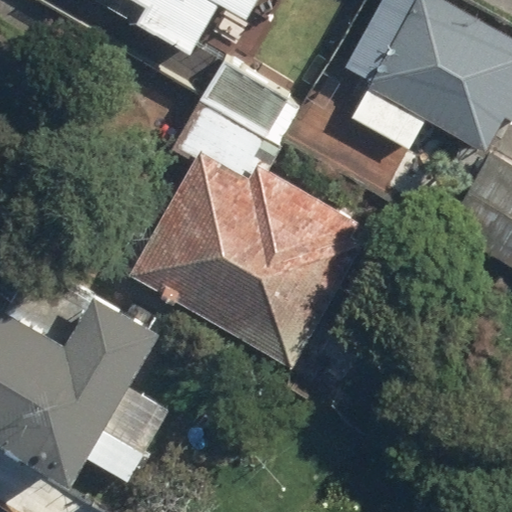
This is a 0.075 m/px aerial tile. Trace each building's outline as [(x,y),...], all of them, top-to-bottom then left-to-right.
[(93,0),(183,53),(214,2),(243,20),(255,0),(93,0)] [(511,124),(511,36),(447,0),(399,0),(356,77),(480,148),(497,117),(511,125),(511,124)] [(266,167),(300,103),(221,60),(108,267),(291,366),(369,223),(266,167)] [(511,165),(484,149),(443,222),(511,260),(511,165)] [(168,409),(122,381),(152,332),(31,259),(1,309),(0,308),(0,447),(59,484),(78,454),(124,482),(168,409)]
